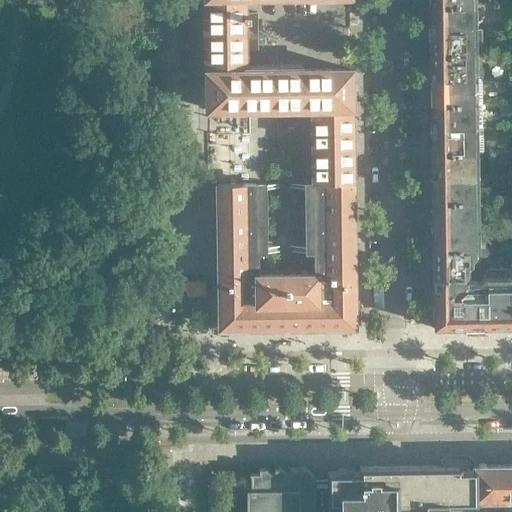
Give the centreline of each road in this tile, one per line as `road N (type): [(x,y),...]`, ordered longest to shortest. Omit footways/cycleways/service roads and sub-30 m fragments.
road 1 (tertiary): [(0,408),(201,417),(394,412)]
road 2 (tertiary): [(393,378),(0,388)]
road 3 (residential): [(393,378),(392,0)]
